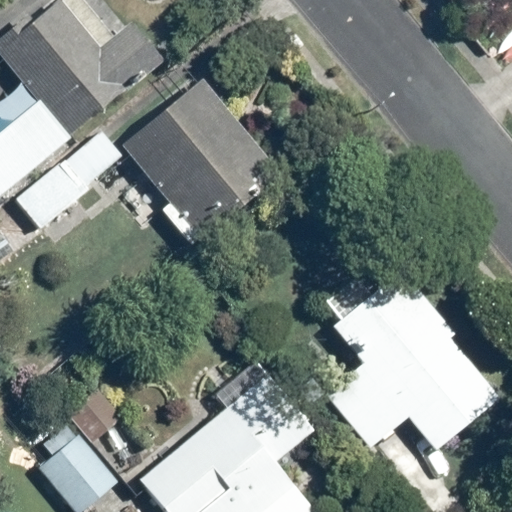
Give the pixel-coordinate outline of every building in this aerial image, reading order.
[(114,35),(84,0),(48,0),(21,23),(95,112),(120,91),(159,58),(129,22),(114,35)] [(271,168),(194,78),(120,140),(197,231),(271,168)] [(0,192),(66,141),(38,104),(23,85),(0,103),(0,192)] [(121,159),(95,128),(10,202),(36,232),(121,159)] [(495,401),(399,270),(328,322),(369,377),(332,404),(364,448),(405,418),(428,450),(495,401)] [(311,430),(263,373),(135,481),(161,511),(311,511),(271,464),(311,430)] [(68,432),(30,468),(71,511),(87,511),(117,484),(68,432)]
